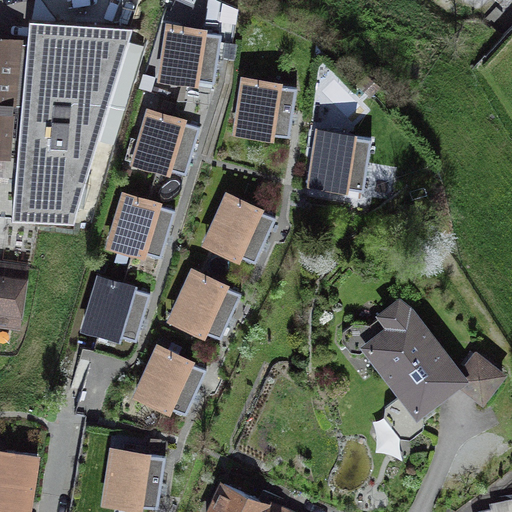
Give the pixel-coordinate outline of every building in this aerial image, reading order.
[(133,27),(28,21),(13,219),(74,225),(133,27)] [(167,25),(158,83),(198,88),(199,80),(213,82),(220,37),(206,35),(207,31),(167,25)] [(511,29),(464,83),(511,140),(511,29)] [(21,43),(0,40),(0,161),(9,163),(21,43)] [(282,84),(242,77),(232,136),(273,142),(274,136),(288,138),(296,91),(282,89),(282,84)] [(147,110),(131,167),(169,178),(171,171),(186,175),(199,129),(185,125),(186,121),(147,110)] [(357,136),(315,130),(306,189),(347,195),(348,189),(364,191),(371,142),(356,140),(357,136)] [(122,192),(106,250),(145,261),(147,254),(160,257),(173,212),(161,209),(162,204),(122,192)] [(264,210),(226,193),(201,247),(240,265),(243,258),(255,263),(275,221),(262,215),(264,210)] [(0,321),(13,324),(21,268),(0,264),(0,321)] [(230,286),(191,268),(166,322),(205,340),(208,333),(220,339),(240,296),(228,291),(230,286)] [(137,288),(97,276),(80,333),(120,345),(122,338),(136,342),(149,296),(136,292),(137,288)] [(367,347),(389,375),(416,355),(427,369),(434,363),(452,385),(457,382),(458,381),(462,378),(461,376),(464,372),(463,371),(452,364),(410,310),(399,302),(370,324),(354,322),(343,330),(342,340),(350,351),(361,352),(367,347)] [(197,361),(155,344),(132,399),(171,415),(173,409),(185,414),(203,371),(194,367),(197,361)] [(502,374),(476,354),(463,371),(464,372),(461,376),(462,378),(458,381),(482,400),(502,374)] [(437,397),(452,385),(434,363),(427,369),(416,355),(389,375),(403,393),(385,407),(384,416),(400,437),(410,438),(423,428),(424,419),(440,407),(437,397)] [(167,457),(109,448),(100,508),(125,511),(142,511),(144,508),(158,510),(167,457)] [(28,511),(29,511),(21,511),(23,501),(30,502),(38,455),(0,449),(0,511),(28,511)] [(296,511),(225,479),(209,511),(296,511)]
